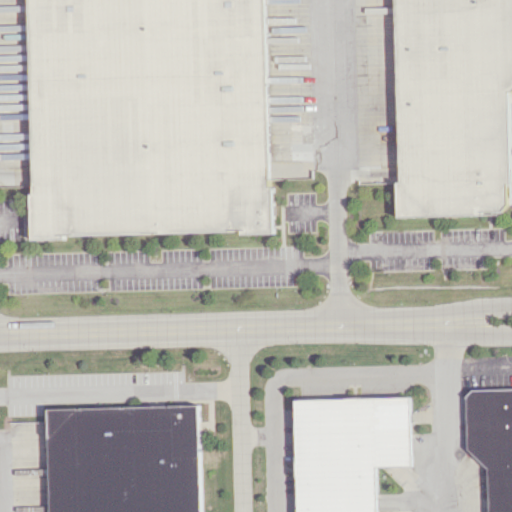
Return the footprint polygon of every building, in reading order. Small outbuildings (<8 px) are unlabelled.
[(266,0),(28,0),(34,236),(271,232),(266,0)] [(511,0),(395,0),(401,217),(511,213),(511,144),(511,90),(511,0)] [(489,468),(489,511),(511,511),(511,388),(473,389),(467,396),(468,450),(489,468)] [(297,399),(298,511),(378,511),(377,466),(413,465),(411,397),(297,399)] [(203,511),(201,405),(50,408),(51,511),(203,511)]
